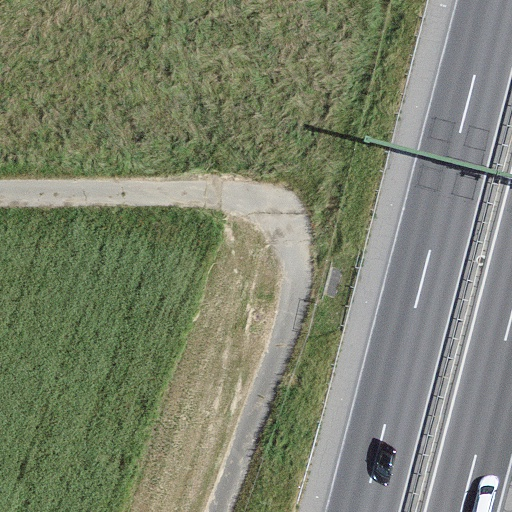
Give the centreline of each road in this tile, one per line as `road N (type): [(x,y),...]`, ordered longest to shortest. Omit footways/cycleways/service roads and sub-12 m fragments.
road 1 (track): [(0,194),(243,196),(283,223),(295,271),(288,316),(218,511)]
road 2 (motorway): [(492,0),(361,511)]
road 3 (motorway): [(466,511),(511,330)]
